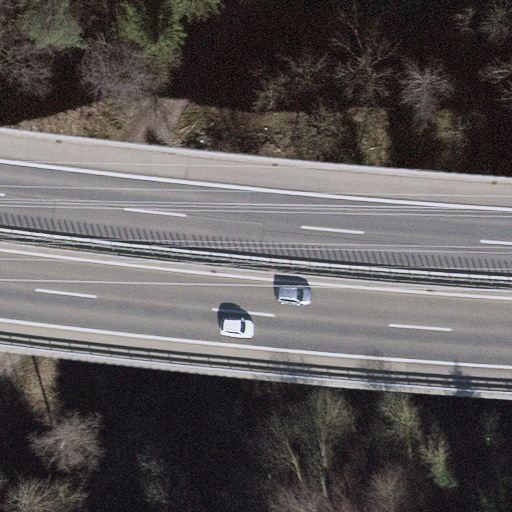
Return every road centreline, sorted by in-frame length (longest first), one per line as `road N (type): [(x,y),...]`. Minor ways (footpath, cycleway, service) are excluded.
road 1 (motorway): [(0,285),(511,334)]
road 2 (motorway): [(511,242),(0,194)]
road 3 (track): [(248,0),(0,355)]
